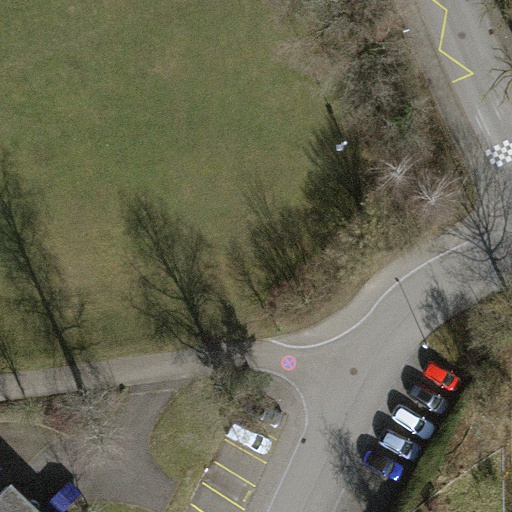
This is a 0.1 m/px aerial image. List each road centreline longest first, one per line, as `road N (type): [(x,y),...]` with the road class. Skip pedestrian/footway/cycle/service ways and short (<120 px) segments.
road 1 (residential): [(511,257),(357,362),(289,511)]
road 2 (residential): [(454,0),(511,146)]
